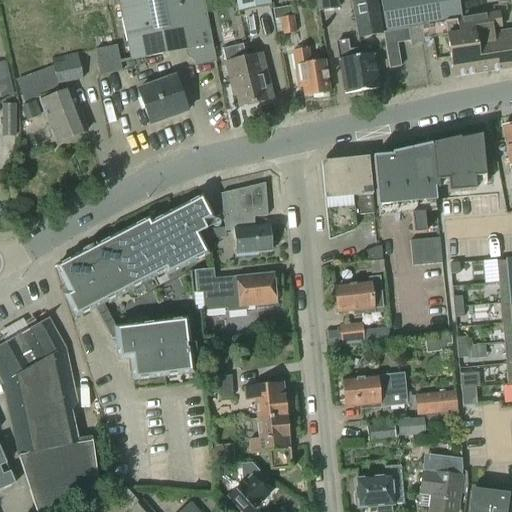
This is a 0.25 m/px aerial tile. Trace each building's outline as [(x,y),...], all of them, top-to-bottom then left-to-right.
[(102,0),(78,0),(79,2),(81,13),(104,8),(102,0)] [(117,0),(130,60),(197,47),(198,53),(212,50),(202,0),(117,0)] [(266,0),(235,0),(237,12),(268,6),(266,0)] [(337,0),(316,0),(319,13),(339,9),(337,0)] [(350,0),(357,38),(380,34),(374,0),(350,0)] [(379,0),(384,31),(460,20),(460,18),(457,0),(379,0)] [(291,9),(272,11),(274,22),(279,21),(281,37),(296,35),(293,18),(292,18),(291,9)] [(335,35),(353,34),(352,11),(334,12),(335,35)] [(499,28),(497,13),(460,20),(384,31),(383,32),(388,68),(399,66),(395,44),(409,41),(409,40),(421,38),(421,39),(436,37),(436,41),(441,40),(441,36),(445,35),(451,79),(511,69),(511,55),(508,32),(491,35),(490,30),(499,28)] [(347,42),(334,44),(343,95),(377,90),(371,55),(364,56),(364,49),(348,52),(347,42)] [(240,46),(220,50),(230,97),(233,96),(236,109),(269,101),(258,56),(243,59),(240,46)] [(113,47),(93,51),(97,74),(117,71),(113,47)] [(305,50),(290,52),(296,89),(300,88),(302,99),(314,97),(314,100),(326,98),(325,95),(327,94),(322,62),(307,65),(305,50)] [(64,62),(51,65),(55,84),(81,79),(76,53),(63,56),(64,62)] [(185,112),(173,77),(137,90),(149,125),(185,112)] [(55,90),(38,97),(40,102),(38,102),(54,143),(84,131),(68,91),(57,95),(55,90)] [(34,102),(20,108),(25,122),(39,116),(34,102)] [(0,105),(0,125),(0,138),(13,138),(14,105),(0,105)] [(511,125),(501,128),(508,167),(511,165),(511,125)] [(489,148),(480,149),(479,137),(458,141),(457,139),(431,146),(431,148),(429,148),(432,181),(434,181),(434,183),(446,182),(447,192),(472,189),(471,180),(483,179),(491,178),(489,148)] [(390,157),(371,159),(376,208),(434,202),(429,146),(390,155),(390,157)] [(367,159),(319,163),(328,241),(352,232),(353,232),(354,231),(354,230),(355,230),(355,228),(354,217),(373,215),(367,159)] [(263,185),(219,195),(224,233),(233,232),(233,231),(253,229),(252,218),(266,217),(263,185)] [(164,272),(166,276),(207,255),(196,235),(205,230),(202,224),(212,219),(200,197),(149,224),(147,219),(95,247),(94,245),(81,252),(82,254),(80,255),(55,268),(68,294),(64,296),(75,318),(95,308),(111,339),(115,339),(118,361),(129,359),(132,381),(192,373),(189,349),(186,350),(185,344),(188,344),(185,320),(115,329),(102,304),(164,272)] [(422,214),(409,215),(411,235),(424,234),(422,214)] [(233,231),(233,232),(236,258),(255,256),(255,253),(269,252),(267,228),(253,229),(233,231)] [(438,239),(409,242),(411,267),(441,265),(438,239)] [(374,248),(360,253),(365,263),(381,262),(379,247),(374,248)] [(511,260),(496,262),(498,283),(511,282),(511,260)] [(458,275),(457,264),(449,265),(450,276),(458,275)] [(237,297),(223,299),(224,314),(243,312),(243,307),(274,304),(271,275),(235,279),(237,297)] [(368,284),(332,287),(335,313),(353,311),(353,315),(371,313),(371,309),(380,308),(377,279),(368,280),(368,284)] [(511,282),(498,283),(499,304),(511,302),(511,282)] [(461,307),(460,297),(451,297),(452,308),(461,307)] [(511,302),(499,304),(501,324),(511,323),(511,302)] [(462,318),(461,307),(452,308),(453,319),(462,318)] [(47,319),(0,345),(0,382),(1,385),(7,426),(17,458),(80,444),(70,411),(75,403),(64,350),(47,319)] [(511,323),(501,324),(503,344),(511,343),(511,323)] [(360,325),(337,327),(339,343),(362,341),(360,325)] [(465,348),(464,337),(455,338),(456,349),(465,348)] [(511,343),(503,344),(505,365),(511,364),(511,343)] [(466,358),(465,348),(456,349),(457,359),(466,358)] [(230,376),(205,378),(207,391),(218,390),(219,398),(231,398),(230,376)] [(375,378),(342,381),(344,408),(360,406),(360,409),(378,408),(377,404),(386,403),(386,407),(404,405),(401,376),(375,378)] [(468,389),(467,378),(459,379),(460,389),(468,389)] [(276,385),(243,388),(244,401),(253,400),(255,421),(285,418),(283,397),(277,397),(276,385)] [(454,393),(414,397),(416,417),(455,413),(454,393)] [(257,440),(248,441),(250,454),(268,452),(270,471),(290,469),(285,418),(255,421),(257,440)] [(422,421),(397,423),(398,436),(423,434),(422,421)] [(392,425),(366,428),(368,441),(394,438),(392,425)] [(6,449),(0,451),(0,461),(6,477),(0,479),(0,493),(1,496),(22,488),(6,449)] [(241,485),(227,498),(239,511),(250,511),(258,505),(258,504),(267,496),(259,487),(267,481),(251,464),(240,465),(242,485),(241,486),(241,485)] [(384,478),(354,481),(357,509),(375,508),(375,511),(389,511),(389,506),(402,505),(398,467),(383,468),(384,478)] [(422,474),(419,494),(430,495),(428,511),(453,511),(458,479),(422,474)] [(124,488),(116,496),(130,511),(151,511),(140,500),(137,503),(124,488)] [(471,491),(467,511),(503,511),(505,496),(471,491)]
